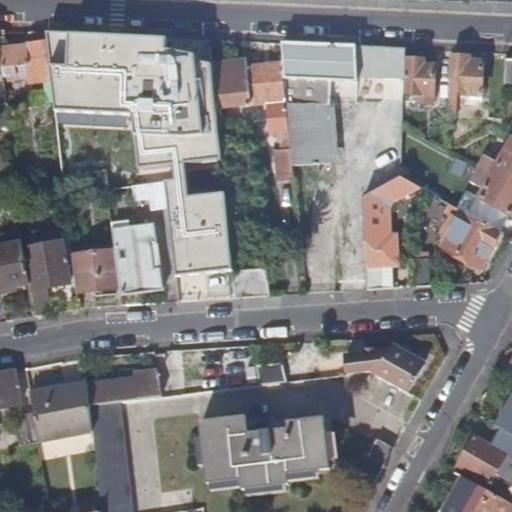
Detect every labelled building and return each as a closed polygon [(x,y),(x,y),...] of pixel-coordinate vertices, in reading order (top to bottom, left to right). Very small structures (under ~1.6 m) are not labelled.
[(33,84),(53,82),(49,43),(48,33),(31,33),(33,44),(8,47),(6,31),(0,31),(0,33),(4,70),(18,68),(19,80),(32,79),(33,84)] [(0,105),(8,105),(4,70),(0,33),(0,105)] [(75,94),(55,97),(55,101),(57,123),(99,118),(89,35),(71,35),(71,40),(68,41),(75,94)] [(178,53),(178,39),(89,35),(99,118),(101,142),(201,128),(202,132),(214,130),(213,122),(219,121),(217,108),(214,66),(212,51),(178,53)] [(68,41),(49,43),(53,82),(54,95),(55,97),(75,94),(68,41)] [(405,60),(406,49),(281,44),(283,65),(289,121),(319,122),(320,106),(333,107),(334,83),(357,84),(358,77),(405,79),(405,60)] [(465,57),(452,56),(450,95),(483,96),(484,62),(465,62),(465,57)] [(425,61),(405,60),(405,79),(404,95),(421,95),(420,103),(434,104),(435,65),(425,65),(425,61)] [(217,108),(251,106),(247,68),(247,63),(214,66),(217,108)] [(289,121),(283,65),(247,68),(251,106),(268,104),(271,136),(281,135),(281,142),(290,141),(289,121)] [(0,127),(10,126),(8,105),(0,105),(0,127)] [(330,161),(333,107),(320,106),(319,122),(289,121),(290,141),(291,149),(293,165),(330,161)] [(101,142),(99,118),(57,123),(63,179),(105,173),(101,142)] [(201,128),(101,142),(105,173),(107,191),(133,187),(165,183),(173,182),(223,175),(219,121),(213,122),(214,130),(202,132),(201,128)] [(291,149),(290,141),(281,142),(282,150),(291,149)] [(492,177),(511,187),(511,141),(499,164),(487,157),(480,170),(492,177)] [(293,165),(291,149),(282,150),(275,151),(278,182),(294,180),(293,165)] [(184,299),(234,294),(232,271),(223,175),(173,182),(184,299)] [(402,177),(364,198),(368,290),(396,288),(395,266),(399,266),(398,237),(392,237),(390,208),(394,202),(421,187),(402,177)] [(511,187),(492,177),(480,198),(485,202),(475,218),(501,233),(511,216),(511,187)] [(165,183),(133,187),(134,200),(149,199),(151,210),(168,208),(165,183)] [(485,202),(480,198),(470,216),(475,218),(485,202)] [(501,233),(475,218),(470,216),(463,211),(443,247),(481,268),(501,233)] [(155,224),(112,230),(115,246),(120,289),(120,295),(163,289),(161,269),(155,269),(152,246),(158,245),(155,224)] [(27,251),(36,291),(45,289),(72,284),(66,253),(73,251),(70,228),(60,230),(63,243),(31,249),(29,239),(24,241),(24,242),(25,251),(27,251)] [(29,239),(31,249),(63,243),(60,230),(29,237),(29,239)] [(0,292),(32,287),(25,251),(24,242),(0,247),(0,292)] [(78,294),(120,289),(115,246),(108,247),(109,252),(73,257),(78,294)] [(267,269),(232,271),(234,294),(234,298),(270,296),(267,269)] [(37,316),(50,314),(45,289),(36,291),(33,292),(37,316)] [(346,375),(371,373),(408,393),(423,366),(393,348),(390,353),(344,358),(346,375)] [(247,368),(249,387),(276,384),(274,365),(247,368)] [(87,383),(89,405),(118,401),(160,397),(157,369),(135,371),(135,378),(87,383)] [(15,372),(0,374),(0,409),(13,407),(10,390),(18,388),(15,372)] [(35,430),(37,442),(39,442),(93,432),(89,405),(87,383),(87,379),(28,390),(32,410),(35,430)] [(22,405),(18,388),(10,390),(13,407),(22,405)] [(511,398),(496,427),(501,430),(511,436),(511,398)] [(132,511),(118,401),(89,405),(93,432),(101,511),(132,511)] [(35,430),(32,410),(20,412),(21,417),(18,418),(21,433),(35,430)] [(246,417),(199,423),(206,484),(240,480),(242,491),(287,485),(286,475),(330,470),(323,420),(287,424),(288,430),(248,435),(246,417)] [(511,444),(511,436),(501,430),(494,443),(478,434),(458,468),(460,469),(457,475),(464,479),(467,474),(489,486),(511,444)] [(384,466),(393,450),(377,441),(368,457),(384,466)] [(502,474),(511,478),(511,455),(510,455),(502,474)] [(511,511),(511,505),(465,479),(446,511),(511,511)]
